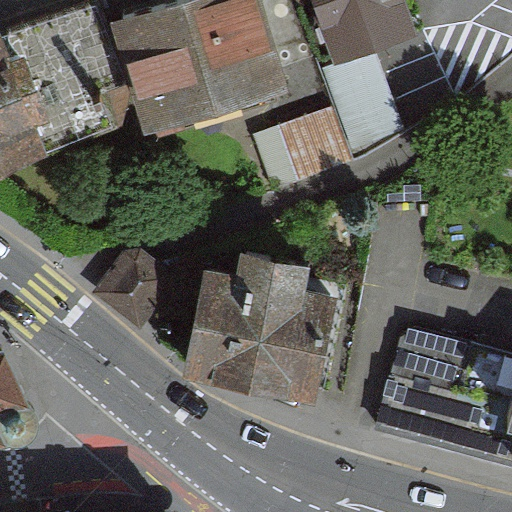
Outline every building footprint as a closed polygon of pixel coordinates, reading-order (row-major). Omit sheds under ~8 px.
[(281,0),(153,0),(127,8),(159,118),(304,77),(281,0)] [(419,0),(327,0),(344,50),(427,23),(419,0)] [(0,38),(0,162),(110,123),(97,87),(119,79),(92,5),(0,38)] [(257,133),(274,186),(354,160),(336,107),(257,133)] [(220,258),(197,362),(339,393),(363,284),(324,275),(328,257),(263,243),(258,266),(220,258)] [(176,277),(131,246),(99,291),(144,323),(176,277)] [(511,455),(511,348),(423,326),(407,338),(386,425),(511,455)] [(0,332),(0,431),(25,425),(33,415),(0,332)]
